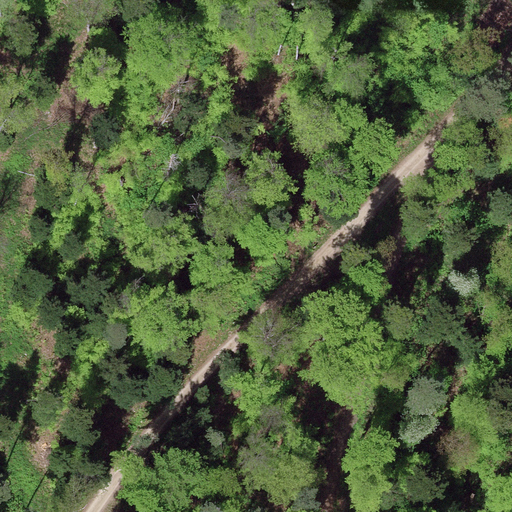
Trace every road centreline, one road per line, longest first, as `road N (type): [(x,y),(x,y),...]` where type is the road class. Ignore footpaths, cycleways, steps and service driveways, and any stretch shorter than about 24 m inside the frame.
road 1 (track): [(511,54),(426,156),(293,268),(65,511)]
road 2 (track): [(321,511),(426,156)]
